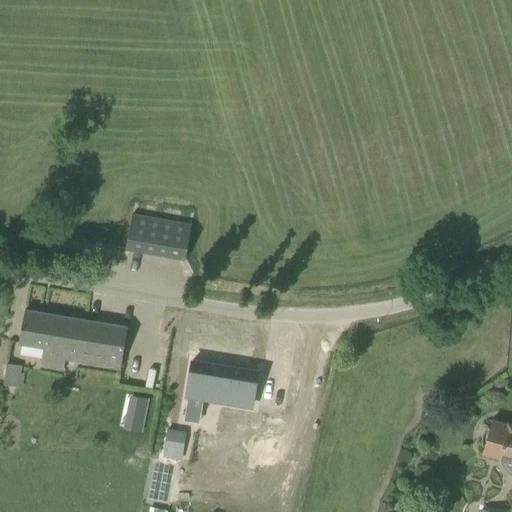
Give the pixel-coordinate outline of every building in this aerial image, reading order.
[(126,248),(185,259),(191,224),(132,214),(126,248)] [(40,365),(62,369),(64,358),(119,367),(127,327),(25,309),(19,343),(43,347),(40,365)] [(201,360),(196,393),(261,404),(267,370),(201,360)] [(6,363),(3,384),(21,387),(23,373),(20,373),(21,365),(6,363)] [(268,401),(258,461),(284,465),(294,405),(268,401)] [(432,417),(432,423),(434,426),(440,426),(446,421),(446,416),(443,412),(438,412),(432,417)] [(483,445),(483,444),(485,444),(482,453),(511,460),(511,467),(511,471),(511,423),(509,423),(508,424),(492,419),(489,428),(488,427),(489,426),(488,425),(485,428),(484,429),(483,430),(482,434),(482,435),(481,437),(481,439),(481,440),(481,442),(481,444),(482,445),(483,445)]
